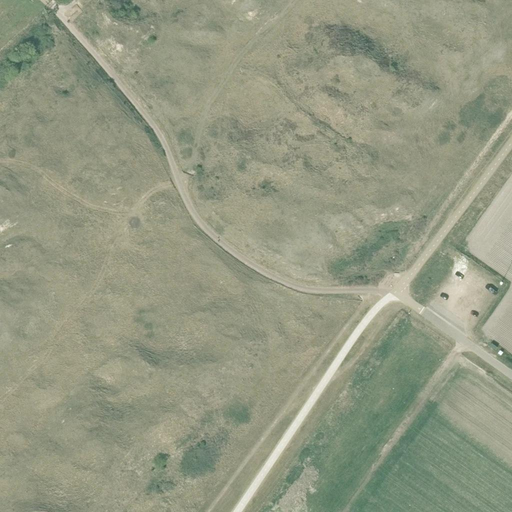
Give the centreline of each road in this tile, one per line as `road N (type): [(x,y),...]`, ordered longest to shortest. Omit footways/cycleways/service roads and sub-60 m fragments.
road 1 (track): [(395,293),(315,290),(282,280),(217,240),(180,185)]
road 2 (track): [(180,185),(140,106),(48,2)]
road 3 (track): [(180,185),(207,104),(293,0)]
road 4 (unclassified): [(511,377),(395,293)]
